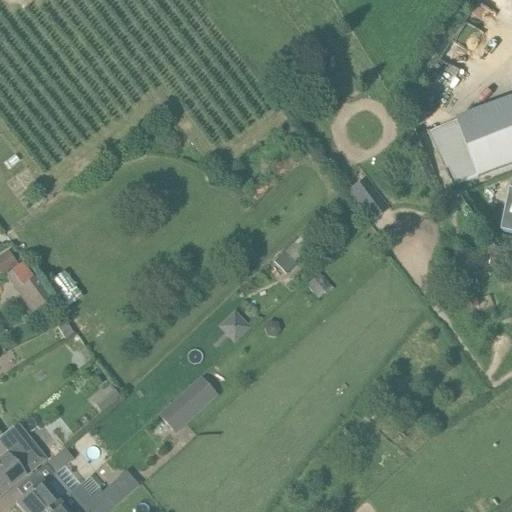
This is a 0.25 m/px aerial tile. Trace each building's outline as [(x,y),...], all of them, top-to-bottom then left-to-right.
[(511,99),(458,120),(479,177),(511,165),(511,99)] [(511,233),(511,190),(510,190),(502,231),(511,233)] [(17,265),(7,251),(0,256),(0,274),(1,276),(17,265)] [(294,263),(284,253),(273,263),(285,276),(296,265),(294,263)] [(23,264),(4,277),(33,318),(54,303),(35,277),(33,278),(23,264)] [(81,296),(65,271),(47,283),(64,307),(81,296)] [(319,274),(305,286),(317,300),(324,294),(325,296),(332,290),(319,274)] [(73,334),(66,322),(56,328),(64,340),(73,334)] [(274,338),(280,332),(277,324),(269,323),(264,329),(267,336),(274,338)] [(153,423),(169,441),(215,399),(199,381),(153,423)] [(0,496),(42,462),(42,461),(45,459),(17,425),(1,437),(0,437),(0,460),(1,462),(0,463),(0,496)] [(16,506),(21,511),(51,511),(71,495),(69,494),(54,475),(72,460),(64,450),(46,466),(53,475),(41,484),(16,506)] [(71,495),(51,511),(108,511),(137,486),(124,472),(92,501),(79,486),(69,494),(71,495)]
